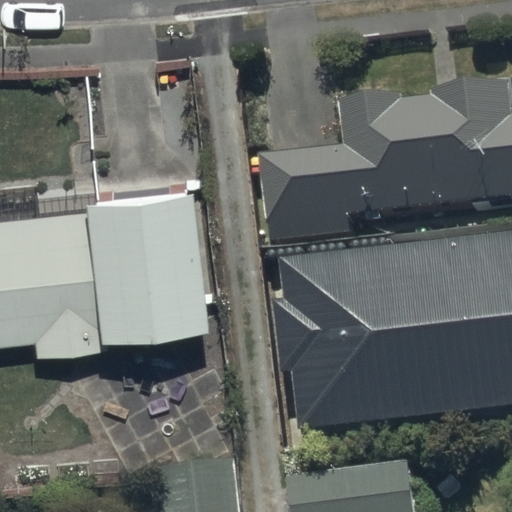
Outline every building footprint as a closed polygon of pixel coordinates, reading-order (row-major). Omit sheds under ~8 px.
[(345,144),(267,154),(277,246),(352,237),(349,217),(511,197),(511,84),(511,82),(434,91),(435,100),(403,104),(402,93),(340,100),(345,144)] [(195,160),(87,170),(89,196),(0,203),(0,330),(34,327),(35,339),(108,332),(106,308),(207,299),(195,160)] [(357,247),(273,257),(286,362),(370,352),(357,247)] [(414,511),(407,457),(291,473),(296,511),(414,511)] [(243,511),(241,460),(144,465),(146,511),(243,511)]
